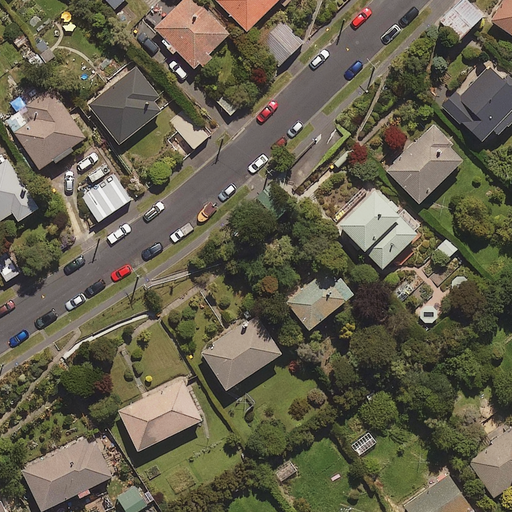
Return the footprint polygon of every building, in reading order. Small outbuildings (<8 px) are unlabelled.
[(107,0),(117,12),(132,1),(131,0),(107,0)] [(195,72),(199,68),(203,72),(213,62),(209,58),(231,37),(195,0),(186,0),(155,30),(164,39),(160,43),(174,57),(178,53),(195,72)] [(215,0),(249,34),(283,0),(215,0)] [(486,17),(466,0),(460,0),(440,22),(462,43),(486,17)] [(511,0),(506,0),(490,22),(511,37),(511,0)] [(304,45),(281,21),(257,44),(280,68),(304,45)] [(511,75),(510,73),(502,82),(484,65),(444,109),(484,145),(495,134),(501,139),(511,127),(511,75)] [(161,99),(136,68),(89,106),(121,147),(163,114),(155,104),(161,99)] [(88,145),(53,91),(6,122),(41,176),(88,145)] [(241,107),(228,92),(218,101),(231,116),(241,107)] [(208,138),(182,111),(170,122),(196,150),(208,138)] [(453,146),(434,127),(388,172),(421,207),(464,164),(449,149),(453,146)] [(38,214),(0,150),(0,224),(14,216),(19,225),(38,214)] [(109,174),(102,163),(82,175),(89,186),(109,174)] [(132,202),(114,175),(81,196),(99,224),(132,202)] [(293,210),(273,187),(258,200),(278,223),(293,210)] [(340,230),(352,242),(350,244),(359,253),(361,251),(385,274),(419,239),(401,220),(404,218),(378,192),(340,230)] [(449,237),(437,247),(449,261),(461,250),(449,237)] [(22,274),(14,261),(0,269),(0,271),(8,283),(22,274)] [(433,292),(408,270),(384,297),(409,319),(433,292)] [(357,301),(333,272),(289,308),(312,337),(357,301)] [(284,358),(257,318),(202,355),(229,395),(284,358)] [(204,425),(183,383),(120,414),(140,456),(204,425)] [(511,489),(511,432),(469,463),(496,501),(511,489)] [(370,433),(349,448),(359,460),(379,445),(370,433)] [(50,511),(79,497),(82,503),(93,497),(90,492),(113,480),(90,434),(21,469),(42,511),(50,511)] [(472,511),(448,479),(405,511),(472,511)] [(143,511),(149,509),(134,486),(116,497),(125,511),(143,511)]
